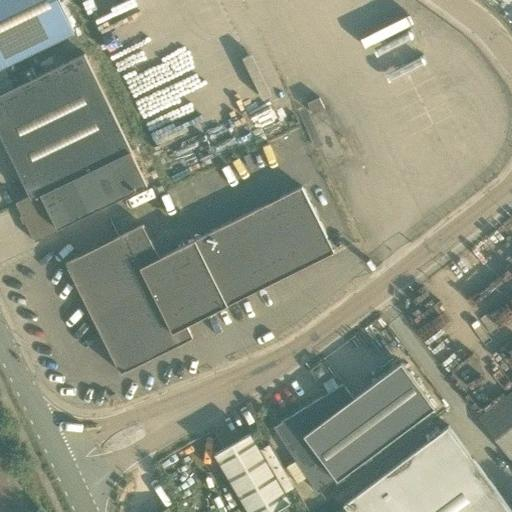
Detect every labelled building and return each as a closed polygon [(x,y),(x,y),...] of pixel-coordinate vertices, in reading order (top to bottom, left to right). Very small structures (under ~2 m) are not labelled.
[(0,0),(0,67),(1,67),(74,32),(58,0),(0,0)] [(0,134),(5,145),(105,97),(83,52),(0,93),(0,134)] [(26,188),(127,140),(105,97),(5,145),(26,188)] [(131,149),(127,140),(26,188),(29,196),(16,202),(34,241),(60,229),(59,227),(148,184),(131,149)] [(186,324),(335,251),(302,186),(159,257),(142,224),(66,263),(121,373),(193,337),(186,324)] [(344,383),(344,382),(281,422),(285,429),(279,433),(318,492),(330,482),(336,478),(337,479),(435,407),(401,362),(353,397),(343,384),(344,383)] [(511,461),(511,460),(511,392),(479,417),(511,461)] [(511,511),(511,509),(449,425),(345,503),(351,511),(511,511)] [(250,433),(224,448),(215,453),(248,511),(271,511),(284,505),(290,501),(285,493),(294,487),(269,444),(260,449),(250,433)] [(351,511),(345,503),(332,511),(351,511)]
